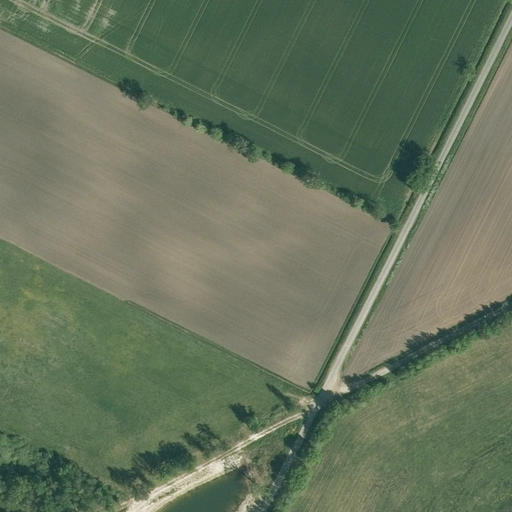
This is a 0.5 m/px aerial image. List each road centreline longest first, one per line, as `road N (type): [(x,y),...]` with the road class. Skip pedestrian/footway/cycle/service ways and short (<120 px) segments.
road 1 (unclassified): [(511,15),(262,511)]
road 2 (track): [(322,393),(357,385),(511,305)]
